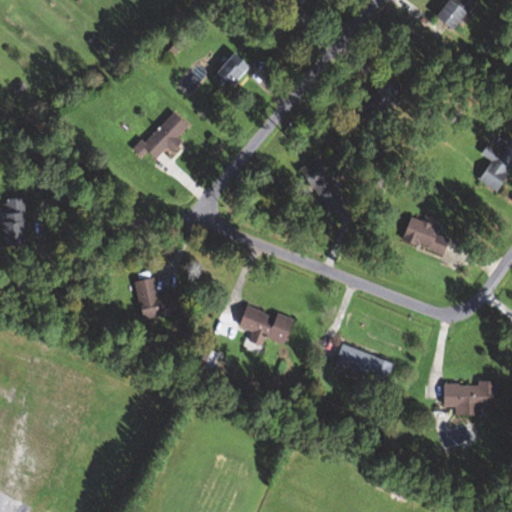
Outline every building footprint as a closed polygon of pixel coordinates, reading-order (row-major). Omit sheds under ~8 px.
[(481,8),(473,0),(453,0),(439,14),(457,32),(481,8)] [(221,73),(236,87),(254,67),(239,53),(221,73)] [(407,92),(390,76),(365,103),(381,119),(407,92)] [(170,147),(175,152),(184,144),(179,138),(190,127),(175,112),(136,151),(142,158),(150,150),(159,159),(170,147)] [(499,192),(511,170),(511,138),(509,137),(501,151),(490,144),(484,155),(494,161),(482,181),(499,192)] [(304,167),(328,214),(346,205),(323,158),(304,167)] [(5,247),(27,247),(27,200),(5,200),(5,247)] [(442,229),(415,218),(406,239),(445,256),(452,240),(440,235),(442,229)] [(179,293),(158,296),(156,279),(137,281),(142,320),(182,314),(179,293)] [(250,341),(264,347),(268,338),(288,346),(298,324),(249,304),(240,327),(253,332),(250,341)] [(337,364),(389,382),(396,362),(343,344),(337,364)] [(0,372),(25,381),(30,364),(0,354),(0,372)] [(445,382),(446,406),(457,406),(457,415),(485,415),(485,407),(499,406),(499,382),(445,382)] [(38,406),(42,416),(88,399),(84,388),(38,406)] [(39,435),(50,482),(63,480),(51,432),(39,435)] [(44,511),(48,500),(37,496),(32,511),(44,511)]
